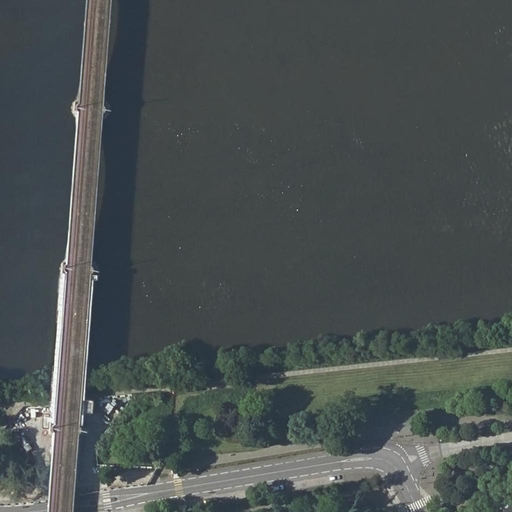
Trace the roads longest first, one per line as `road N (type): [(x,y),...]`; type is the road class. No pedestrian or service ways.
road 1 (tertiary): [(48,511),(345,460),(386,461)]
road 2 (residential): [(511,439),(386,461)]
